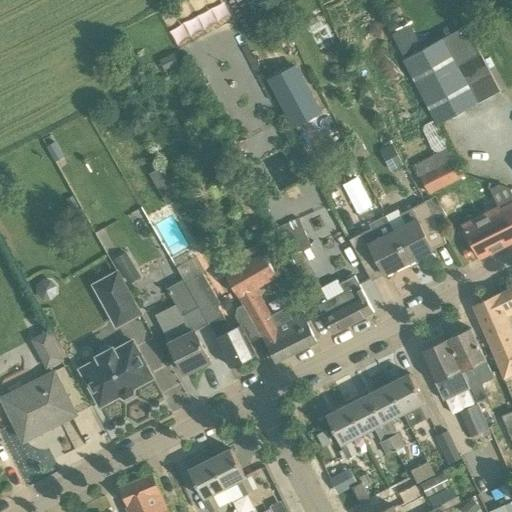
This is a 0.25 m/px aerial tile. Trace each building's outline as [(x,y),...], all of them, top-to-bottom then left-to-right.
[(250,0),(251,1),(261,19),(263,22),(276,15),(267,0),(250,0)] [(444,38),(403,60),(438,125),(500,92),(480,53),(477,55),(465,34),(447,44),(444,38)] [(267,79),(293,127),(322,112),(296,63),(267,79)] [(393,142),(380,149),(392,171),(405,164),(393,142)] [(449,148),(415,166),(429,193),(464,174),(449,148)] [(162,168),(150,173),(169,206),(179,201),(162,168)] [(491,189),(501,209),(465,228),(480,257),(511,241),(511,190),(511,189),(499,185),(491,189)] [(79,206),(73,196),(66,200),(72,210),(79,206)] [(406,224),(394,231),(409,261),(433,249),(423,230),(437,223),(425,201),(400,213),(406,224)] [(409,261),(394,231),(386,215),(370,223),(372,228),(351,238),(362,260),(375,254),(385,274),(409,261)] [(328,299),(322,286),(304,251),(312,247),(299,218),(279,229),(333,333),(375,312),(356,275),(341,283),(345,290),(328,299)] [(225,272),(245,305),(256,325),(262,336),(263,335),(276,361),(316,341),(303,313),(292,319),(286,307),(270,315),(256,286),(277,274),(264,251),(225,272)] [(127,252),(114,260),(129,286),(142,278),(127,252)] [(121,273),(99,285),(119,325),(142,314),(121,273)] [(202,275),(186,284),(199,306),(209,322),(230,366),(256,354),(250,342),(262,336),(256,325),(245,305),(236,310),(234,318),(238,326),(231,330),(224,315),(202,275)] [(199,306),(186,284),(184,279),(167,288),(176,305),(155,315),(160,325),(185,373),(210,360),(185,313),(199,306)] [(511,328),(507,319),(496,296),(475,305),(507,374),(511,371),(511,328)] [(446,340),(469,388),(473,395),(480,391),(477,385),(492,378),(484,361),(486,360),(471,328),(446,340)] [(469,388),(446,340),(422,352),(445,400),(469,388)] [(82,369),(101,405),(120,395),(125,399),(133,394),(134,388),(153,379),(135,342),(116,352),(115,348),(111,346),(108,346),(101,349),(99,352),(99,356),(101,359),(82,369)] [(76,414),(55,372),(3,398),(24,440),(76,414)] [(389,384),(404,412),(411,427),(432,416),(410,373),(389,384)] [(368,395),(390,436),(396,450),(404,446),(405,445),(392,418),(404,412),(389,384),(368,395)] [(348,405),(362,433),(375,427),(388,454),(396,450),(390,436),(368,395),(348,405)] [(473,438),(490,430),(478,404),(461,411),(473,438)] [(350,440),(362,433),(348,405),(327,416),(341,444),(348,458),(357,454),(350,440)] [(511,441),(511,411),(501,416),(511,441)] [(462,460),(447,431),(434,438),(449,467),(462,460)] [(408,453),(404,446),(396,450),(400,456),(406,453),(408,453)] [(231,448),(210,459),(232,502),(253,491),(231,448)] [(211,511),(232,502),(210,459),(189,470),(210,511),(211,511)] [(429,462),(410,471),(417,484),(436,475),(429,462)] [(332,482),(338,494),(358,483),(352,472),(332,482)] [(120,487),(130,511),(162,511),(161,507),(166,505),(161,492),(153,473),(120,487)] [(427,497),(451,486),(445,474),(421,486),(427,497)] [(362,482),(353,487),(361,503),(370,498),(362,482)] [(475,511),(481,507),(473,498),(461,508),(464,511),(475,511)]
